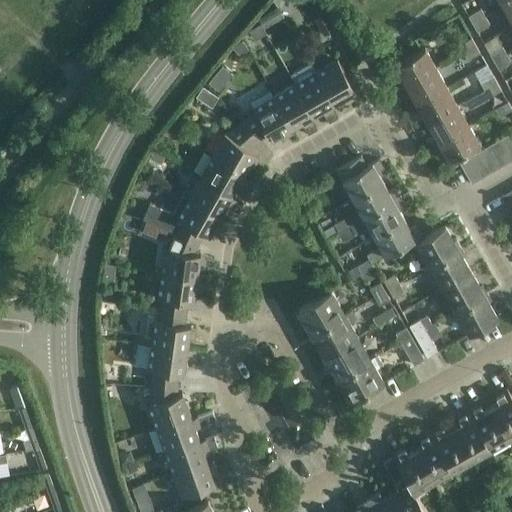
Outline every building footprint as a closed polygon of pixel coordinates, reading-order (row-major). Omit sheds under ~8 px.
[(511,0),(503,5),(511,20),(511,0)] [(480,7),(468,15),(472,22),(484,15),(480,7)] [(322,34),(333,27),(325,12),(313,19),(322,34)] [(489,23),(484,15),(472,22),(477,30),(489,23)] [(471,37),(458,44),(462,51),(475,44),(471,37)] [(479,52),(475,44),(462,51),(467,59),(479,52)] [(506,53),(502,45),(489,52),(493,60),(506,53)] [(394,64),(405,84),(436,67),(424,47),(394,64)] [(506,53),(493,60),(498,68),(511,60),(506,53)] [(336,58),(315,70),(332,102),(354,89),(336,58)] [(436,67),(405,84),(416,103),(446,86),(436,67)] [(315,70),(295,82),(312,113),(332,102),(315,70)] [(492,74),(480,81),(484,89),(496,82),(492,74)] [(295,82),(274,93),(292,125),(312,113),(295,82)] [(501,89),(496,82),(484,89),(488,96),(501,89)] [(446,86),(416,103),(427,121),(457,104),(446,86)] [(254,109),(242,119),(259,139),(267,132),(270,137),(292,125),(274,93),(252,106),(254,109)] [(499,115),(511,108),(507,101),(495,108),(499,115)] [(457,104),(427,121),(437,140),(468,123),(457,104)] [(328,121),(337,116),(333,108),(324,113),(328,121)] [(224,132),(212,152),(244,170),(255,149),(250,146),(259,139),(242,119),(226,133),(224,132)] [(307,133),(316,128),(312,120),(303,125),(307,133)] [(468,123),(437,140),(449,160),(479,143),(468,123)] [(511,132),(511,131),(501,137),(511,157),(511,132)] [(511,157),(501,137),(490,143),(502,164),(511,158),(511,157)] [(490,143),(480,149),(492,170),(502,164),(490,143)] [(480,149),(470,155),(481,176),(492,170),(480,149)] [(212,152),(200,173),(231,191),(232,190),(232,191),(244,170),(212,152)] [(336,168),(353,197),(383,181),(377,171),(382,167),(380,162),(379,163),(377,159),(379,158),(378,157),(366,164),(360,154),(336,168)] [(481,176),(470,155),(459,161),(471,182),(481,176)] [(200,173),(188,195),(220,212),(232,191),(232,190),(231,191),(200,173)] [(249,190),(254,181),(247,177),(242,186),(249,190)] [(345,215),(350,224),(398,197),(400,196),(399,194),(397,195),(395,192),(396,192),(393,187),(388,190),(383,181),(353,197),(359,208),(345,215)] [(511,189),(501,195),(511,213),(511,189)] [(142,217),(174,231),(198,241),(202,231),(208,234),(220,212),(188,195),(187,196),(183,194),(173,212),(148,202),(142,217)] [(398,197),(350,224),(354,232),(368,224),(374,235),(404,218),(398,208),(404,205),(401,200),(400,200),(398,197)] [(237,211),(242,202),(235,198),(230,207),(237,211)] [(404,218),(374,235),(380,245),(366,253),(371,261),(385,253),(385,254),(421,233),(421,232),(419,233),(417,230),(418,229),(415,224),(409,227),(404,218)] [(417,241),(430,265),(431,265),(458,249),(444,225),(417,241)] [(164,246),(161,270),(196,275),(200,251),(194,251),(198,241),(174,231),(167,247),(164,246)] [(458,249),(431,265),(430,265),(423,269),(429,279),(436,274),(443,287),(471,272),(458,249)] [(161,295),(160,307),(186,311),(187,299),(193,300),(196,275),(161,270),(157,295),(161,295)] [(471,272),(443,287),(456,310),(484,295),(471,272)] [(394,273),(383,279),(388,288),(399,282),(394,273)] [(379,281),(369,287),(375,296),(385,290),(379,281)] [(399,282),(388,288),(393,296),(403,290),(399,282)] [(298,308),(311,331),(344,313),(331,290),(298,308)] [(385,290),(375,296),(379,304),(389,298),(385,290)] [(484,295),(456,310),(469,333),(497,317),(484,295)] [(154,318),(151,343),(186,347),(190,323),(184,322),(186,311),(160,307),(158,319),(154,318)] [(344,313),(311,331),(324,353),(357,335),(344,313)] [(425,328),(419,318),(409,324),(414,333),(425,328)] [(411,336),(405,326),(395,332),(400,341),(411,336)] [(425,328),(414,333),(427,356),(437,350),(425,328)] [(357,335),(324,353),(337,376),(370,358),(357,335)] [(411,336),(400,341),(413,364),(424,358),(411,336)] [(151,368),(150,385),(177,382),(177,371),(183,372),(186,347),(151,343),(147,367),(151,368)] [(370,358),(337,376),(351,401),(383,382),(370,358)] [(177,382),(150,385),(149,403),(147,403),(156,428),(190,415),(181,391),(176,393),(177,382)] [(10,387),(17,408),(24,405),(17,385),(10,387)] [(499,401),(490,406),(507,435),(511,432),(511,396),(507,389),(496,395),(499,401)] [(480,404),(470,410),(489,446),(507,435),(490,406),(484,409),(480,404)] [(24,405),(17,408),(25,429),(31,427),(24,405)] [(197,416),(200,426),(216,420),(212,410),(197,416)] [(461,423),(453,427),(470,457),(489,446),(470,410),(457,417),(461,423)] [(190,415),(156,428),(164,450),(198,438),(190,415)] [(442,426),(431,433),(451,467),(470,457),(453,427),(445,432),(442,426)] [(31,427),(25,429),(28,438),(22,440),(26,449),(32,448),(32,449),(39,447),(31,427)] [(423,444),(415,449),(432,478),(451,467),(431,433),(420,439),(423,444)] [(209,448),(217,445),(213,435),(205,438),(209,448)] [(198,438),(164,450),(172,472),(206,460),(198,438)] [(39,447),(32,449),(39,469),(46,467),(39,447)] [(393,454),(405,475),(413,489),(414,488),(426,509),(414,488),(432,478),(415,449),(408,453),(405,448),(393,454)] [(206,460),(172,472),(180,495),(214,482),(206,460)] [(41,475),(45,486),(52,484),(48,473),(41,475)] [(397,487),(390,491),(402,511),(421,511),(426,509),(414,488),(413,489),(405,475),(394,481),(397,487)] [(52,484),(45,486),(53,507),(59,504),(52,484)] [(143,494),(149,511),(166,506),(159,488),(143,494)] [(379,490),(368,497),(376,511),(402,511),(390,491),(382,495),(379,490)] [(359,509),(353,511),(376,511),(368,497),(356,503),(359,509)] [(213,511),(207,500),(182,511),(213,511)] [(7,503),(0,505),(0,511),(10,509),(7,503)]
